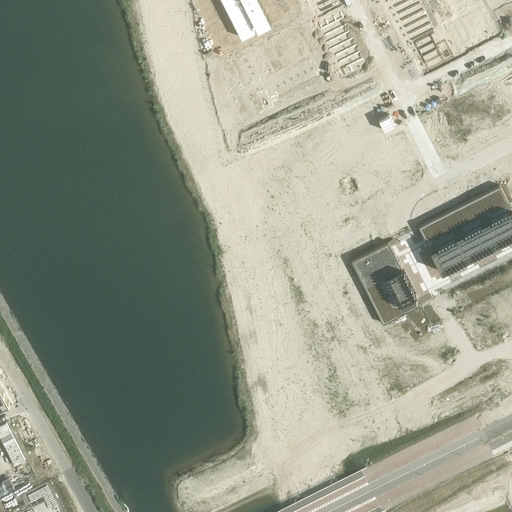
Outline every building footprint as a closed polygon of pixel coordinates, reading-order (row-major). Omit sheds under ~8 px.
[(261,0),(217,0),(238,40),(273,23),(261,0)] [(314,0),(320,10),(332,4),(329,0),(314,0)] [(409,0),(389,0),(412,43),(412,42),(428,72),(453,59),(452,57),(460,52),(458,49),(492,32),(476,0),(455,0),(461,12),(471,7),(474,14),(434,34),(419,4),(413,7),(409,0)] [(341,14),(315,27),(318,32),(322,30),(342,70),(338,72),(341,78),(355,71),(353,65),(364,60),(341,14)] [(243,51),(229,58),(242,84),(264,73),(253,52),(245,56),(243,51)] [(266,76),(233,93),(247,121),(273,108),(271,104),(278,101),(280,104),(325,81),(312,56),(267,79),(266,76)] [(511,209),(500,186),(418,227),(425,240),(429,247),(442,273),(511,237),(511,209)] [(388,241),(351,260),(383,323),(420,305),(388,241)] [(0,411),(17,403),(0,372),(0,411)] [(6,423),(0,425),(0,437),(15,466),(25,460),(6,423)] [(0,496),(9,491),(3,481),(0,483),(0,496)] [(60,511),(47,486),(27,496),(34,511),(60,511)]
